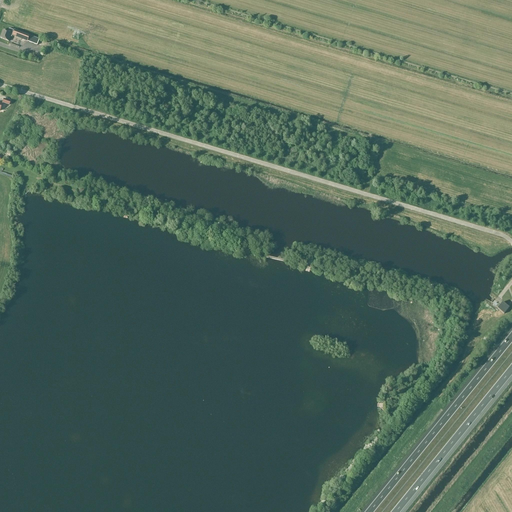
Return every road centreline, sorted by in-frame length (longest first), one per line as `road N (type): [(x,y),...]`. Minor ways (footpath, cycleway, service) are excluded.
road 1 (track): [(201,0),(511,92)]
road 2 (motorway): [(511,336),(368,511)]
road 3 (motorway): [(393,511),(511,367)]
